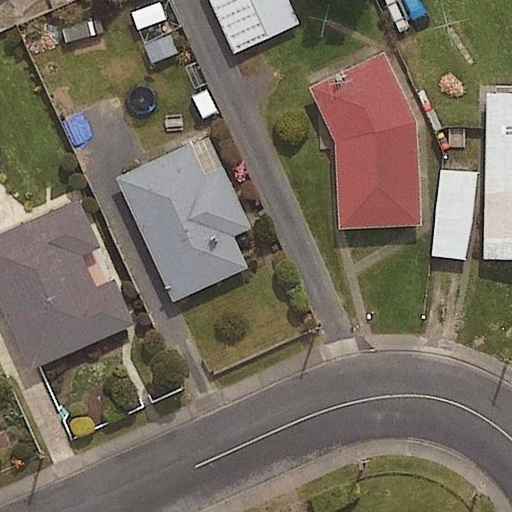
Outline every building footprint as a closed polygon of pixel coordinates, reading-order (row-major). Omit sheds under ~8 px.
[(213,0),(238,54),(302,26),(290,0),(213,0)] [(383,56),(308,91),(334,146),(338,233),(421,229),(416,126),(383,56)] [(511,97),(485,97),(482,263),(511,263),(511,97)] [(196,146),(122,180),(178,302),(252,269),(238,238),(256,230),(227,168),(210,176),(196,146)] [(475,176),(441,173),(432,258),(466,262),(475,176)] [(107,249),(85,199),(0,236),(0,295),(35,373),(140,327),(119,282),(102,290),(88,258),(107,249)]
